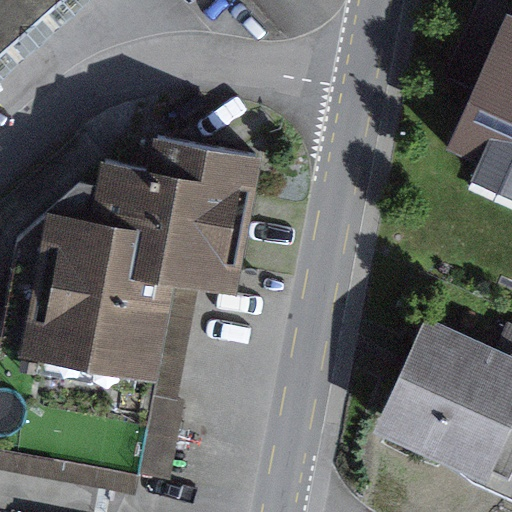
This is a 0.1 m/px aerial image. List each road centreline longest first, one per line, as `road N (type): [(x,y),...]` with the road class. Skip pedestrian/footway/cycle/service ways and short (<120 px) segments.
road 1 (tertiary): [(359,87),(278,509)]
road 2 (residential): [(359,87),(241,54),(53,97),(0,143)]
road 3 (unknown): [(278,509),(256,492),(209,486),(153,501),(0,484)]
